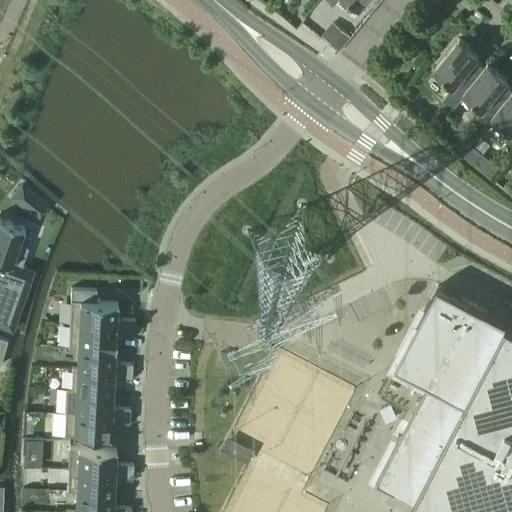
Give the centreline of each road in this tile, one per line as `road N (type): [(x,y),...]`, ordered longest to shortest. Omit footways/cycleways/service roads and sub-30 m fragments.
road 1 (residential): [(326,93),(268,156),(194,212),(179,238),(156,388),(162,511)]
road 2 (tertiary): [(511,232),(454,198),(326,93)]
road 3 (tertiary): [(326,93),(208,0)]
